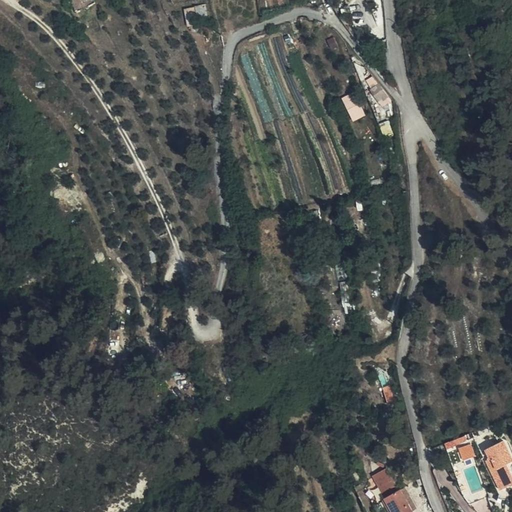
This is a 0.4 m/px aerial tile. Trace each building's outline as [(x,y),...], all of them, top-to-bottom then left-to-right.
[(76,0),(80,9),(87,6),(93,4),(91,0),(76,0)] [(197,18),(209,17),(207,4),(195,6),(196,7),(197,18)] [(198,23),(197,18),(196,7),(186,8),(188,24),(198,23)] [(339,46),(335,36),(329,38),(333,48),(339,46)] [(371,85),(377,80),(373,75),(366,78),(371,85)] [(383,107),(393,100),(379,83),(371,89),(383,107)] [(367,113),(355,91),(344,96),(355,119),(367,113)] [(380,123),(385,137),(393,134),(389,120),(380,123)] [(342,291),(350,289),(349,279),(340,281),(342,291)] [(354,316),(349,292),(338,294),(343,318),(354,316)] [(394,403),(388,386),(382,387),(389,405),(394,403)] [(468,441),(465,435),(455,439),(458,444),(468,441)] [(500,476),(506,487),(511,483),(511,474),(507,464),(511,461),(511,458),(504,441),(485,449),(489,459),(486,460),(495,478),(500,476)] [(475,456),(471,443),(459,447),(464,460),(475,456)] [(393,511),(410,511),(412,511),(400,490),(393,477),(387,469),(374,476),(393,511)] [(500,490),(506,487),(500,476),(495,478),(500,490)] [(400,490),(412,511),(417,508),(406,488),(400,490)]
